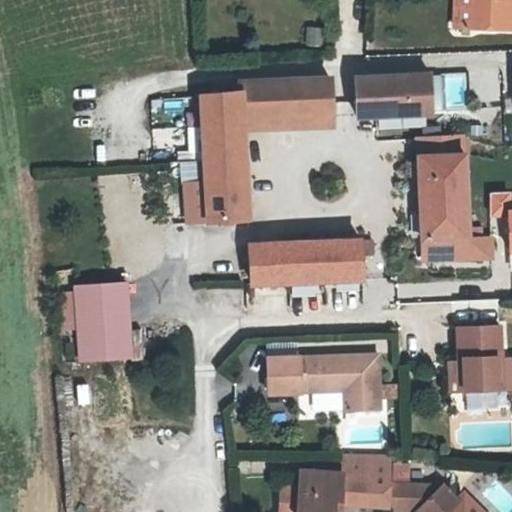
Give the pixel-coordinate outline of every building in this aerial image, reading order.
[(464,0),(464,19),(473,19),(473,0),(464,0)] [(473,0),(473,19),(508,20),(508,0),(473,0)] [(306,25),(306,44),(321,44),(321,25),(306,25)] [(362,112),(439,110),(438,70),(361,72),(362,112)] [(333,72),(265,73),(266,112),(334,110),(333,72)] [(445,73),(447,109),(469,108),(467,72),(445,73)] [(247,112),(266,112),(265,73),(242,74),(242,82),(202,83),(205,111),(206,137),(247,135),(247,112)] [(206,137),(207,145),(209,205),(249,203),(247,135),(206,137)] [(420,140),(423,245),(469,243),(468,220),(468,209),(465,209),(463,139),(443,140),(420,140)] [(510,216),(511,267),(511,208),(511,193),(492,194),(492,217),(510,216)] [(253,281),(329,279),(365,278),(364,240),(251,243),(253,281)] [(492,242),(469,243),(423,245),(424,265),(469,264),(469,261),(492,263),(492,242)] [(130,267),(80,271),(86,345),(136,341),(130,267)] [(501,326),(459,327),(460,363),(460,392),(502,391),(502,360),(501,326)] [(296,387),(333,385),(333,381),(341,380),(341,384),(342,404),(377,402),(374,347),(294,352),(294,353),(294,355),(296,387)] [(294,355),(294,353),(263,355),(265,389),(296,387),(294,355)] [(511,359),(502,360),(502,391),(511,390),(511,359)] [(460,392),(460,363),(449,363),(450,392),(460,392)] [(338,447),(338,471),(364,471),(364,501),(388,502),(389,477),(390,448),(384,448),(338,447)] [(311,470),(304,470),(304,486),(295,486),(278,485),(277,511),(332,511),(333,511),(333,499),(340,499),(364,501),(364,471),(338,471),(317,470),(311,470)] [(296,470),(295,486),(304,486),(304,470),(296,470)] [(388,507),(411,510),(413,511),(458,511),(447,502),(453,496),(438,482),(389,477),(388,502),(388,507)]
